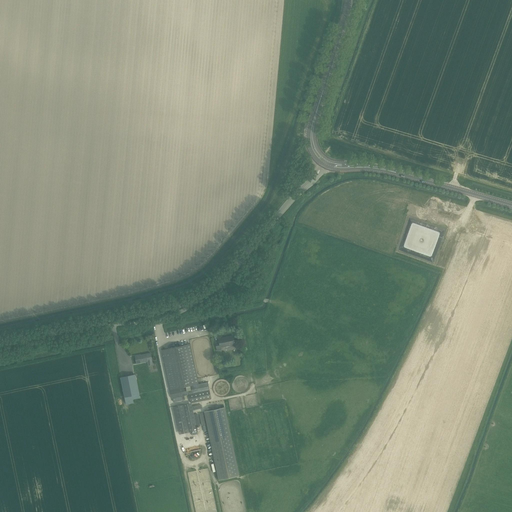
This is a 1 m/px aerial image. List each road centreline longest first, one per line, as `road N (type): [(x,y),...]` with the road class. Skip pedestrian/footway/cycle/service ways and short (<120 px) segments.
road 1 (tertiary): [(190,301),(224,278),(325,161)]
road 2 (secondary): [(511,205),(325,161)]
road 3 (track): [(329,137),(511,191)]
road 4 (secondary): [(313,124),(347,0)]
